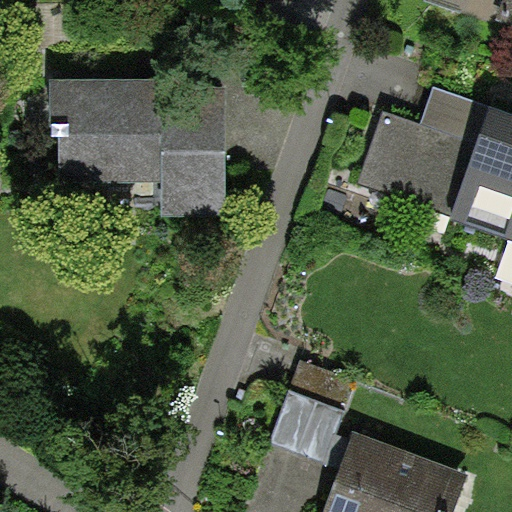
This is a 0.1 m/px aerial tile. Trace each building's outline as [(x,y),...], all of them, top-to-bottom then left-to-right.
[(425,0),(497,21),(504,0),(425,0)] [(511,0),(504,0),(497,21),(511,26),(511,0)] [(174,79),(51,80),(51,114),(60,114),(60,183),(161,183),(161,217),(226,217),(225,88),(174,88),(174,79)] [(489,105),(433,85),(420,123),(476,143),(489,105)] [(511,112),(489,105),(476,143),(420,123),(383,110),(358,182),(452,215),(451,219),(511,239),(511,112)] [(301,359),(290,391),(345,410),(357,379),(301,359)] [(345,410),(290,391),(273,440),(327,460),(345,410)] [(453,511),(467,474),(353,431),(323,511),(453,511)]
